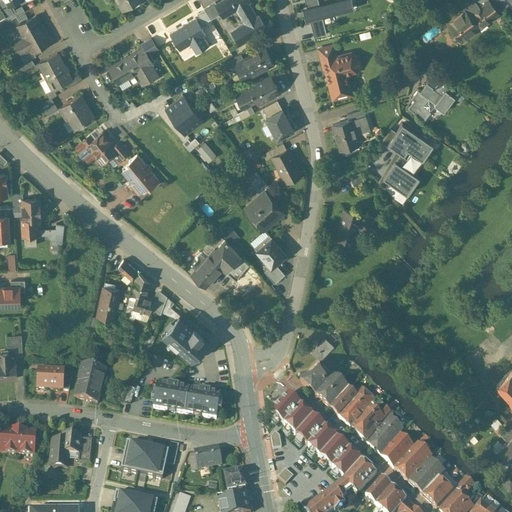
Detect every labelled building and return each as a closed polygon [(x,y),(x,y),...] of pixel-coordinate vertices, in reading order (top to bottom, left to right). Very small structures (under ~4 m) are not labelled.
[(8,5),(5,0),(0,0),(0,6),(6,16),(15,10),(13,7),(11,3),(8,5)] [(122,0),(115,0),(121,11),(127,8),(122,0)] [(257,17),(252,9),(248,2),(250,1),(249,0),(223,0),(216,4),(221,13),(223,17),(237,9),(245,24),(232,31),(239,44),(266,28),(258,16),(257,17)] [(329,34),(324,16),(350,10),(347,0),(336,0),(319,4),(318,0),(305,0),(314,38),(329,34)] [(387,4),(381,0),(378,0),(376,4),(384,9),(387,4)] [(465,11),(460,14),(460,13),(447,23),(461,41),(498,13),(488,0),(474,0),(464,9),(465,11)] [(461,0),(457,3),(462,10),(464,9),(474,0),(461,0)] [(511,0),(498,0),(504,8),(511,2),(511,0)] [(208,7),(204,9),(211,19),(211,20),(221,13),(216,4),(216,2),(208,7)] [(200,12),(197,14),(203,24),(211,19),(204,9),(200,12)] [(25,12),(0,25),(0,30),(2,35),(17,26),(29,19),(26,15),(25,12)] [(29,19),(17,26),(23,36),(14,41),(21,54),(30,49),(31,52),(34,51),(48,42),(51,41),(43,27),(41,27),(35,16),(29,19)] [(205,34),(195,18),(170,33),(180,50),(190,44),(196,52),(210,43),(204,34),(205,34)] [(151,37),(140,44),(142,48),(143,47),(148,55),(158,49),(151,37)] [(332,45),(318,48),(323,68),(325,68),(333,66),(335,56),(332,45)] [(148,55),(143,47),(142,48),(109,67),(118,82),(127,77),(135,72),(140,80),(142,84),(157,75),(150,63),(152,62),(148,55)] [(246,57),(234,63),(242,79),(245,78),(249,76),(267,67),(271,65),(274,63),(265,47),(254,53),(246,57)] [(30,52),(19,57),(22,63),(31,58),(35,57),(33,53),(31,54),(30,52)] [(71,79),(57,53),(39,62),(49,81),(50,80),(54,88),(71,79)] [(349,53),(335,56),(333,66),(325,68),(333,98),(351,93),(346,73),(349,72),(355,63),(353,55),(349,53)] [(22,63),(18,65),(22,72),(35,64),(34,62),(31,58),(22,63)] [(107,66),(97,71),(100,75),(109,70),(107,66)] [(135,72),(127,77),(131,83),(133,84),(140,80),(135,72)] [(105,74),(100,77),(103,82),(108,80),(105,74)] [(270,76),(249,87),(255,98),(258,103),(279,92),(270,76)] [(458,92),(441,79),(437,84),(445,90),(449,93),(449,92),(451,93),(451,94),(454,97),(458,92)] [(445,90),(442,94),(433,88),(427,83),(420,91),(435,103),(434,105),(443,112),(454,97),(451,94),(451,93),(449,92),(449,93),(445,90)] [(445,90),(437,84),(433,88),(442,94),(445,90)] [(207,85),(197,89),(203,103),(213,99),(207,85)] [(249,88),(236,95),(242,106),(251,102),(250,100),(255,98),(249,87),(249,88)] [(420,91),(417,89),(410,99),(414,101),(407,109),(423,121),(429,113),(429,112),(434,105),(435,103),(420,91)] [(80,95),(63,105),(70,117),(68,118),(75,128),(94,117),(80,95)] [(193,108),(183,95),(165,108),(175,121),(193,108)] [(51,97),(41,103),(48,114),(58,109),(54,103),(51,97)] [(119,99),(117,101),(125,112),(134,105),(132,102),(125,107),(119,99)] [(281,111),(276,101),(262,109),(267,118),(281,111)] [(203,121),(193,108),(175,121),(185,135),(203,121)] [(247,108),(238,113),(239,114),(241,119),(250,114),(247,108)] [(363,109),(346,114),(348,120),(351,119),(351,120),(365,116),(363,109)] [(267,118),(277,138),(293,130),(282,110),(281,111),(267,118)] [(348,120),(332,125),(340,149),(359,143),(355,131),(369,127),(365,116),(351,120),(351,119),(348,120)] [(402,123),(395,131),(391,128),(381,142),(395,152),(378,181),(387,190),(392,184),(406,193),(420,178),(414,172),(434,145),(417,132),(402,123)] [(114,145),(102,131),(85,145),(81,141),(81,142),(85,146),(89,143),(94,149),(92,151),(95,155),(102,163),(115,152),(118,150),(114,145)] [(129,152),(119,140),(114,145),(118,150),(115,152),(121,159),(129,152)] [(89,143),(85,146),(81,142),(75,146),(79,150),(77,152),(83,159),(84,157),(87,161),(88,161),(95,155),(92,151),(94,149),(89,143)] [(214,153),(205,142),(197,149),(206,159),(214,153)] [(283,142),(269,150),(272,156),(286,149),(283,142)] [(272,156),(271,157),(284,181),(300,172),(288,148),(286,149),(272,156)] [(158,181),(137,154),(128,161),(130,163),(122,170),(129,178),(124,183),(128,187),(132,184),(139,193),(142,190),(144,192),(158,181)] [(360,173),(349,178),(352,183),(355,188),(365,184),(360,173)] [(267,185),(259,175),(250,182),(259,193),(267,185)] [(264,192),(246,207),(264,228),(282,213),(264,192)] [(23,193),(12,194),(13,212),(23,211),(22,199),(23,199),(23,193)] [(23,199),(22,199),(23,211),(23,218),(21,219),(22,237),(25,237),(24,230),(37,229),(36,218),(40,218),(40,205),(41,205),(41,201),(39,201),(39,200),(37,199),(23,199)] [(373,217),(343,209),(336,237),(353,241),(357,225),(370,228),(373,217)] [(7,217),(0,217),(0,240),(8,240),(7,217)] [(64,224),(56,223),(54,240),(62,241),(64,224)] [(37,229),(24,230),(25,237),(25,246),(36,245),(36,236),(40,236),(39,229),(37,229)] [(227,236),(232,242),(240,236),(236,230),(227,236)] [(287,253),(271,235),(254,251),(269,266),(270,268),(275,264),(287,253)] [(248,264),(225,239),(216,249),(215,248),(208,255),(222,268),(235,280),(248,264)] [(202,251),(199,252),(195,255),(196,258),(191,264),(191,267),(195,270),(207,256),(202,251)] [(8,253),(9,269),(17,269),(16,253),(8,253)] [(195,270),(191,275),(205,287),(222,268),(208,255),(207,256),(195,270)] [(123,273),(120,276),(130,285),(135,270),(123,259),(117,268),(123,273)] [(235,280),(233,284),(246,295),(261,278),(248,264),(235,280)] [(270,268),(269,266),(265,269),(275,281),(284,273),(275,264),(270,268)] [(137,271),(130,292),(127,304),(133,305),(132,308),(149,313),(153,299),(146,296),(150,283),(137,271)] [(24,280),(10,280),(11,287),(18,287),(19,287),(19,288),(19,291),(25,290),(24,280)] [(11,287),(0,287),(0,306),(19,306),(19,305),(19,291),(19,288),(19,287),(18,287),(11,287)] [(119,292),(103,288),(100,301),(116,304),(119,292)] [(116,304),(100,301),(97,314),(113,318),(116,304)] [(192,327),(178,315),(161,336),(167,341),(166,342),(176,350),(177,349),(191,362),(209,341),(203,336),(203,335),(193,326),(192,327)] [(154,325),(149,323),(146,333),(151,335),(154,325)] [(21,335),(14,336),(14,351),(22,351),(21,335)] [(324,337),(311,352),(319,359),(320,360),(334,346),(324,337)] [(8,352),(0,352),(0,362),(0,363),(9,362),(8,352)] [(319,359),(300,381),(315,395),(333,375),(335,374),(320,360),(319,359)] [(9,362),(0,363),(0,362),(0,380),(8,380),(8,378),(17,378),(16,362),(9,362)] [(87,365),(82,364),(74,397),(97,402),(104,369),(87,365)] [(511,368),(496,384),(509,398),(510,401),(511,403),(511,368)] [(62,371),(38,370),(37,389),(62,391),(62,390),(62,372),(62,371)] [(68,373),(62,372),(62,390),(69,391),(71,377),(68,373)] [(333,375),(315,395),(330,409),(349,388),(333,375)] [(433,388),(420,375),(413,382),(425,395),(433,388)] [(178,387),(168,385),(167,386),(157,384),(156,391),(154,401),(153,408),(168,411),(169,410),(175,411),(175,412),(184,413),(189,390),(178,388),(178,387)] [(360,460),(281,386),(267,400),(347,475),(360,460)] [(349,388),(330,409),(338,416),(356,396),(349,388)] [(210,393),(199,391),(199,392),(189,390),(184,413),(194,415),(194,414),(201,416),(200,416),(216,419),(218,409),(220,395),(210,394),(210,393)] [(356,396),(338,416),(346,424),(351,418),(348,415),(352,410),(354,412),(368,396),(361,390),(359,393),(356,396)] [(368,396),(354,412),(352,410),(348,415),(351,418),(346,424),(350,428),(374,402),(368,396)] [(369,409),(351,429),(358,436),(370,423),(383,408),(377,402),(371,409),(369,409)] [(370,423),(358,436),(365,442),(389,414),(383,408),(370,423)] [(376,433),(372,438),(367,443),(375,451),(381,443),(378,441),(384,434),(386,436),(390,430),(399,420),(392,414),(388,418),(376,433)] [(390,430),(386,436),(384,434),(378,441),(381,443),(375,451),(380,456),(389,445),(395,438),(397,435),(402,430),(400,429),(404,425),(399,420),(390,430)] [(507,441),(511,436),(511,426),(509,423),(499,432),(507,441)] [(36,433),(2,430),(0,453),(0,454),(34,456),(36,433)] [(62,442),(52,441),(50,462),(58,463),(57,467),(67,467),(68,453),(79,454),(80,438),(80,437),(63,435),(62,442)] [(400,435),(381,457),(393,469),(401,461),(404,465),(412,456),(408,453),(413,448),(400,435)] [(511,460),(511,436),(507,441),(497,450),(509,463),(511,460)] [(92,440),(81,439),(81,438),(80,438),(79,454),(68,453),(79,454),(78,462),(90,464),(92,440)] [(169,452),(127,443),(121,472),(163,481),(169,452)] [(412,456),(404,465),(401,461),(393,469),(408,483),(425,465),(432,457),(417,443),(413,448),(408,453),(412,456)] [(218,447),(194,451),(195,457),(198,469),(221,465),(218,447)] [(347,475),(341,481),(352,491),(356,495),(375,474),(360,460),(347,475)] [(411,480),(408,483),(423,497),(445,474),(430,460),(411,480)] [(167,466),(164,478),(171,480),(174,467),(167,466)] [(511,470),(505,476),(509,480),(501,487),(510,497),(511,495),(511,470)] [(242,471),(224,474),(227,490),(222,491),(223,499),(232,497),(247,494),(242,471)] [(330,471),(317,482),(326,491),(338,481),(330,471)] [(445,474),(423,497),(436,510),(455,490),(458,487),(445,474)] [(458,487),(455,490),(456,490),(462,496),(466,491),(468,492),(474,486),(466,478),(458,487)] [(381,479),(365,497),(375,506),(391,487),(381,479)] [(341,481),(302,511),(303,511),(332,511),(333,511),(334,511),(333,511),(334,511),(345,505),(344,504),(342,502),(343,501),(341,499),(352,491),(341,481)] [(391,487),(375,506),(374,506),(380,511),(396,511),(406,501),(391,487)] [(462,496),(456,490),(437,511),(438,511),(468,511),(473,508),(473,507),(469,504),(462,496)] [(185,511),(191,497),(179,493),(172,511),(185,511)] [(156,511),(158,503),(116,494),(112,511),(156,511)] [(477,494),(470,502),(469,504),(473,507),(473,508),(474,508),(482,498),(477,494)] [(252,511),(249,495),(218,501),(219,511),(252,511)] [(418,511),(406,501),(397,511),(418,511)] [(492,511),(479,502),(473,511),(472,511),(471,511),(470,511),(492,511)]
